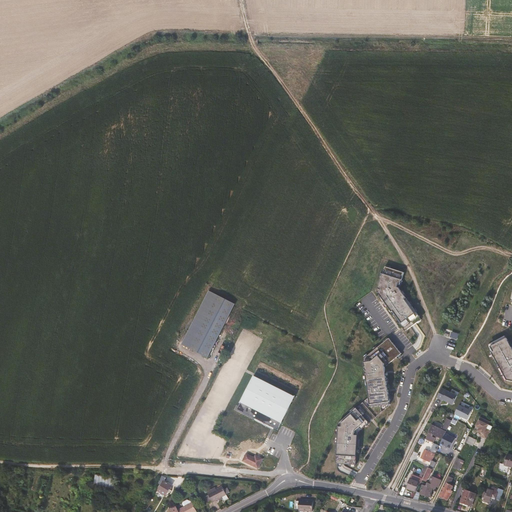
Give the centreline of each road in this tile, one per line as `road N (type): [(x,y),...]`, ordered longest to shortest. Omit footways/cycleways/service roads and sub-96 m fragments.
road 1 (track): [(241,0),(254,47),(393,242),(439,343)]
road 2 (residential): [(511,395),(429,355),(411,369),(355,492)]
road 3 (track): [(240,471),(0,462)]
road 4 (track): [(181,350),(205,362),(208,374),(160,469)]
